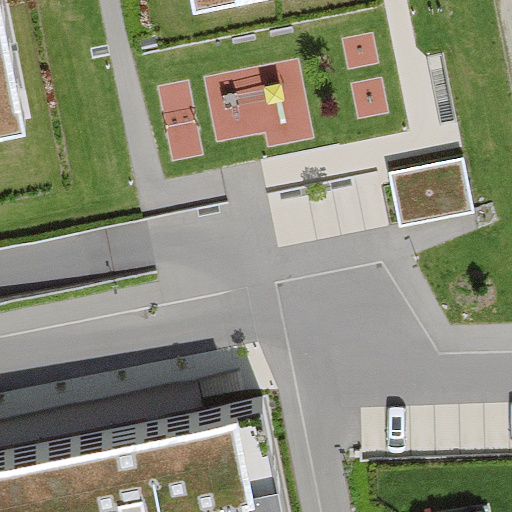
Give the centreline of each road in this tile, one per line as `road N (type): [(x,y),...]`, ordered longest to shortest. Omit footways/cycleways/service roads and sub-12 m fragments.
road 1 (residential): [(300,305),(0,364)]
road 2 (residential): [(511,380),(409,377),(351,324),(300,305)]
road 3 (residential): [(300,305),(334,511)]
